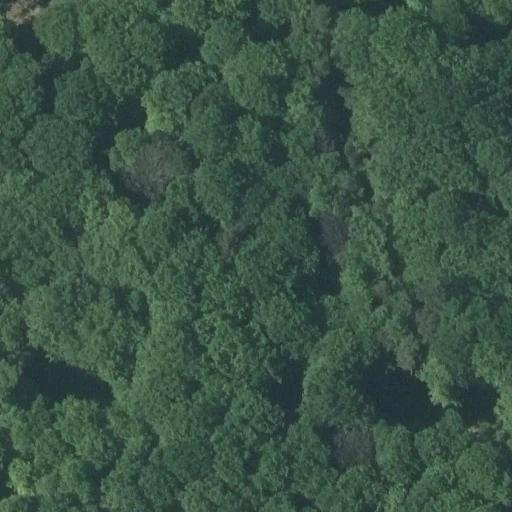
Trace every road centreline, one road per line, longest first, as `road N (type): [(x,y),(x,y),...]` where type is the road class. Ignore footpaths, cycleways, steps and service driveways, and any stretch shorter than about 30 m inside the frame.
road 1 (track): [(367,428),(250,0)]
road 2 (track): [(14,436),(155,426),(367,428)]
road 3 (track): [(367,428),(511,447)]
